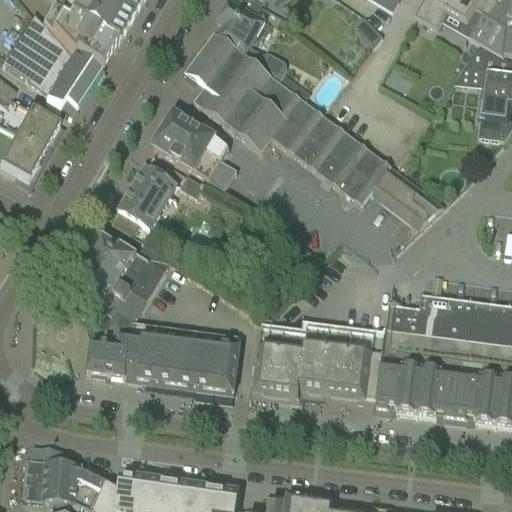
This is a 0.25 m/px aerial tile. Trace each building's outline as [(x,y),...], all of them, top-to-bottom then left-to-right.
[(44,0),(53,10),(42,30),(43,30),(72,62),(74,58),(100,76),(102,74),(103,74),(144,0),(44,0)] [(246,0),(263,9),(268,0),(246,0)] [(386,0),(372,0),(370,5),(392,18),(398,7),(386,0)] [(428,0),(415,24),(436,36),(440,29),(447,17),(465,28),(472,15),(483,21),(495,0),(493,0),(428,0)] [(483,22),(469,46),(488,57),(502,65),(503,64),(503,61),(511,62),(511,2),(508,0),(494,0),(495,0),(483,21),(483,22)] [(263,61),(250,54),(265,28),(247,18),(229,8),(216,30),(220,32),(215,41),(221,46),(258,74),(278,90),(283,80),(286,75),(284,69),(268,60),(263,61)] [(32,23),(0,72),(26,88),(25,90),(47,105),(44,109),(69,125),(95,86),(97,83),(100,79),(75,62),(72,67),(51,43),(32,23)] [(375,51),(382,44),(383,43),(378,39),(365,25),(353,36),(371,54),(375,51)] [(221,46),(215,41),(214,42),(213,41),(184,81),(204,96),(193,110),(261,161),(272,147),(362,214),(370,202),(418,239),(443,214),(391,175),(303,108),(278,90),(258,74),(221,46)] [(480,89),(476,93),(485,94),(481,125),(478,144),(478,145),(498,147),(503,148),(503,147),(504,147),(511,135),(511,127),(509,127),(506,127),(508,111),(511,111),(511,82),(511,83),(511,73),(511,68),(508,68),(502,65),(488,57),(480,89)] [(283,80),(278,90),(303,108),(310,100),(283,80)] [(0,138),(44,160),(58,135),(9,108),(14,99),(0,87),(0,138)] [(236,178),(221,168),(229,156),(214,145),(173,120),(152,154),(172,166),(181,172),(181,171),(208,187),(205,191),(222,202),(236,178)] [(0,176),(27,191),(37,173),(44,160),(0,138),(0,176)] [(118,219),(111,231),(131,244),(138,231),(149,238),(159,222),(168,206),(177,193),(174,191),(177,186),(168,181),(165,186),(154,179),(157,173),(150,168),(146,174),(145,173),(117,218),(118,219)] [(196,207),(204,194),(187,184),(179,197),(196,207)] [(118,255),(101,245),(85,270),(146,308),(172,268),(144,250),(136,262),(120,252),(118,255)] [(144,313),(146,308),(85,270),(68,297),(70,298),(64,308),(65,313),(81,324),(87,322),(93,313),(111,324),(113,325),(117,320),(133,330),(144,313)] [(386,345),(376,418),(511,436),(511,315),(420,303),(418,318),(389,314),(386,345)] [(85,371),(84,376),(87,376),(86,381),(91,382),(91,384),(105,386),(105,383),(111,384),(113,384),(113,383),(120,384),(120,385),(123,386),(125,386),(125,385),(137,387),(137,388),(145,389),(145,391),(161,393),(161,391),(168,392),(168,394),(202,399),(202,396),(209,397),(209,400),(233,403),(233,400),(239,354),(237,354),(238,345),(218,342),(132,331),(133,330),(117,320),(113,325),(111,324),(104,337),(101,351),(90,349),(90,354),(89,362),(86,361),(85,371)] [(261,337),(257,374),(254,395),(250,394),(249,402),(275,406),(301,409),(302,401),(377,411),(376,418),(386,345),(359,342),(306,335),(305,343),(261,337)] [(28,468),(25,508),(41,509),(62,511),(73,511),(95,511),(109,486),(84,474),(84,473),(79,472),(79,473),(76,473),(75,473),(68,472),(39,469),(29,468),(28,468)] [(95,511),(167,511),(170,493),(162,492),(163,489),(163,487),(161,487),(159,487),(151,486),(150,485),(147,485),(146,485),(138,484),(137,484),(134,483),(134,484),(133,488),(125,487),(121,486),(120,486),(120,487),(119,491),(119,492),(110,488),(111,487),(109,486),(95,511)] [(179,494),(170,493),(167,511),(190,511),(194,492),(179,490),(179,494)] [(194,492),(190,511),(213,511),(216,500),(208,499),(208,494),(194,492)] [(237,511),(240,498),(224,496),(224,501),(216,500),(213,511),(237,511)] [(286,509),(285,511),(329,511),(330,510),(322,509),(310,507),(309,507),(297,505),(288,504),(287,503),(286,506),(286,509)]
